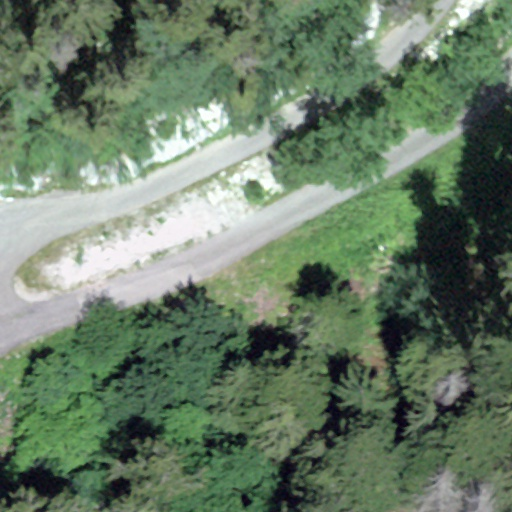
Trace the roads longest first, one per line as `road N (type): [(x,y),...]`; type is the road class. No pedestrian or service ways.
road 1 (track): [(511,93),(348,199),(158,283),(0,319)]
road 2 (track): [(0,246),(152,199),(381,67),(442,0)]
